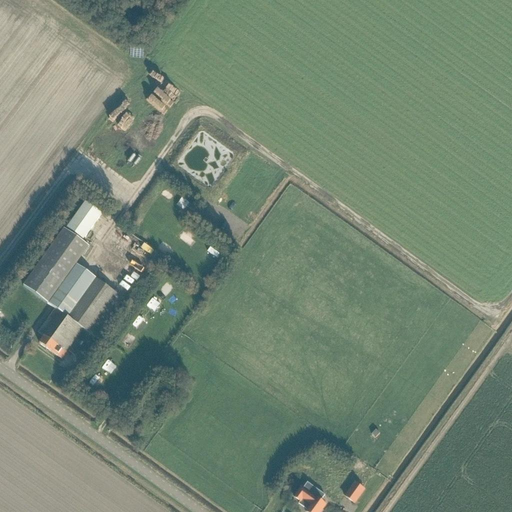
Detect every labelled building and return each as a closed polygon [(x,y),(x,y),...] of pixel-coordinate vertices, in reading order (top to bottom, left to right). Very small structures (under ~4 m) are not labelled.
[(85,204),(66,230),(82,241),(100,215),(85,204)] [(59,345),(68,352),(77,339),(83,331),(88,334),(115,295),(81,271),(75,266),(88,248),(64,231),(23,288),(53,310),(55,311),(38,334),(57,348),(59,345)] [(59,345),(57,348),(43,338),(38,345),(53,355),(61,360),(68,352),(59,345)] [(77,339),(68,352),(75,356),(84,344),(77,339)] [(301,488),(294,498),(300,502),(299,504),(307,511),(306,511),(320,511),(325,506),(320,502),(325,496),(307,483),(302,490),(301,488)] [(355,483),(345,497),(354,504),(364,490),(355,483)]
